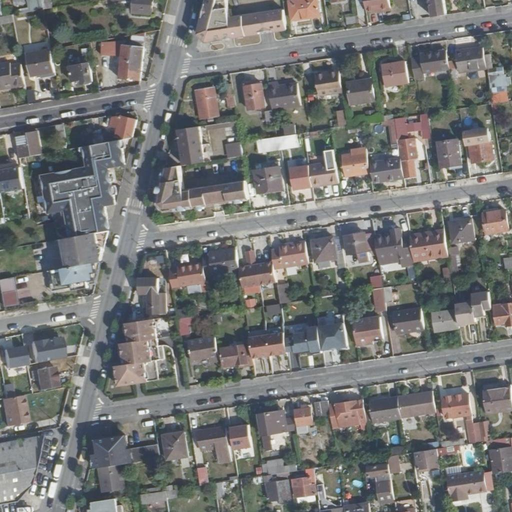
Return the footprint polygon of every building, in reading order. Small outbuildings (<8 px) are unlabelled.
[(28,0),(30,11),(38,10),(42,31),(50,30),(46,8),(53,7),(51,0),(28,0)] [(152,15),(154,0),(114,0),(115,2),(127,0),(133,0),(133,14),(152,15)] [(288,28),(285,12),(233,21),(229,0),(209,0),(202,26),(201,34),(209,41),(288,28)] [(320,15),(317,0),(292,0),(290,0),(292,14),(301,13),(301,18),(320,15)] [(392,6),(391,0),(366,0),(368,11),(392,6)] [(448,14),(446,0),(430,0),(433,16),(448,14)] [(141,82),(145,32),(125,36),(125,46),(118,46),(118,54),(128,55),(128,58),(122,57),(121,64),(116,64),(115,78),(120,78),(120,80),(141,82)] [(116,58),(117,46),(103,45),(102,57),(116,58)] [(488,69),(485,47),(458,50),(461,72),(488,69)] [(55,74),(51,51),(32,54),(33,63),(28,64),(31,78),(55,74)] [(451,69),(450,60),(447,60),(446,52),(439,53),(439,51),(422,53),(422,58),(424,73),(451,69)] [(424,73),(422,58),(412,59),(415,78),(425,77),(424,73)] [(0,88),(24,84),(21,64),(11,65),(10,62),(0,63),(0,88)] [(411,83),(408,62),(384,65),(387,86),(411,83)] [(92,81),(88,63),(68,66),(71,81),(81,79),(81,83),(92,81)] [(344,87),(340,66),(331,68),(332,70),(318,72),(320,88),(331,86),(332,89),(344,87)] [(508,85),(508,67),(496,67),(497,91),(501,91),(501,102),(509,102),(509,85),(508,85)] [(377,100),(374,80),(364,81),(364,78),(350,80),(353,104),(377,100)] [(268,107),(264,80),(245,83),(249,110),(268,107)] [(302,104),(298,83),(279,85),(279,82),(270,83),(274,109),(302,104)] [(237,107),(233,83),(225,84),(229,108),(237,107)] [(219,117),(214,86),(196,89),(201,120),(219,117)] [(348,110),(338,111),(340,127),(349,126),(348,110)] [(433,137),(429,114),(421,115),(425,139),(433,137)] [(134,136),(138,119),(119,116),(110,117),(109,119),(105,118),(104,123),(117,125),(118,132),(103,132),(102,125),(93,127),(95,143),(122,138),(134,136)] [(416,131),(415,122),(408,123),(407,117),(397,118),(399,137),(410,135),(409,132),(416,131)] [(399,137),(397,118),(389,120),(393,147),(401,146),(399,137)] [(204,148),(203,135),(209,134),(208,130),(240,125),(239,120),(180,129),(183,151),(204,148)] [(67,140),(64,123),(58,124),(62,141),(67,140)] [(297,123),(285,124),(286,134),(298,133),(297,123)] [(42,152),(38,131),(27,133),(29,141),(18,143),(20,155),(42,152)] [(299,147),(297,134),(283,136),(285,149),(299,147)] [(285,149),(283,136),(258,140),(259,153),(285,149)] [(127,163),(122,138),(95,143),(92,143),(96,164),(43,173),(44,182),(111,169),(110,166),(127,163)] [(464,164),(460,139),(440,142),(444,167),(464,164)] [(228,143),(229,158),(244,156),(243,142),(228,143)] [(419,175),(416,158),(421,156),(419,142),(402,145),(407,176),(419,175)] [(496,160),(493,142),(472,145),(474,163),(496,160)] [(372,173),(368,151),(343,155),(347,176),(372,173)] [(405,178),(403,160),(373,164),(376,183),(405,178)] [(340,182),(336,161),(310,165),(313,184),(331,181),(332,184),(340,182)] [(175,210),(252,198),(249,182),(195,191),(191,163),(169,167),(161,200),(169,208),(175,207),(175,210)] [(285,189),(281,166),(258,170),(261,193),(285,189)] [(26,187),(22,167),(0,170),(0,185),(1,189),(1,192),(26,187)] [(118,202),(116,192),(114,192),(113,185),(114,184),(111,169),(44,182),(48,210),(61,208),(64,205),(69,204),(70,209),(68,212),(107,205),(107,203),(118,202)] [(110,230),(107,205),(68,212),(73,237),(110,230)] [(509,230),(506,210),(483,213),(486,233),(509,230)] [(476,240),(472,218),(450,221),(454,243),(476,240)] [(414,254),(411,238),(403,239),(401,227),(393,228),(393,230),(375,233),(378,250),(404,247),(406,255),(414,254)] [(101,261),(100,252),(105,251),(106,247),(104,239),(108,239),(110,230),(73,237),(59,240),(65,268),(101,261)] [(449,249),(446,230),(432,232),(432,235),(411,238),(414,254),(449,249)] [(368,249),(366,232),(346,235),(349,252),(368,249)] [(310,262),(306,240),(293,242),(293,245),(280,247),(281,252),(274,253),(275,261),(276,268),(310,262)] [(338,261),(335,240),(314,243),(317,264),(338,261)] [(240,267),(237,249),(210,253),(211,257),(204,258),(205,265),(207,281),(215,280),(214,273),(240,268),(240,267)] [(276,268),(275,261),(265,263),(263,249),(255,250),(261,284),(278,281),(276,268)] [(261,284),(255,250),(247,252),(249,265),(240,267),(240,268),(244,287),(261,284)] [(97,283),(103,261),(101,261),(65,268),(49,271),(53,291),(97,283)] [(207,281),(205,265),(181,268),(181,270),(172,272),(174,287),(202,282),(203,292),(209,291),(207,281)] [(384,275),(373,276),(373,287),(385,286),(384,275)] [(20,304),(15,277),(0,280),(5,307),(20,304)] [(167,315),(167,293),(161,293),(161,278),(140,279),(140,294),(150,293),(150,315),(167,315)] [(426,294),(424,281),(418,282),(420,295),(426,294)] [(291,301),(288,282),(278,283),(281,303),(291,301)] [(393,301),(391,286),(384,287),(386,302),(393,301)] [(386,302),(384,287),(370,289),(372,304),(386,302)] [(486,315),(485,308),(493,307),(490,292),(474,294),(474,301),(457,304),(458,309),(460,324),(478,321),(477,316),(486,315)] [(283,311),(281,303),(269,305),(270,313),(283,311)] [(511,324),(511,303),(494,306),(498,324),(506,323),(506,325),(511,324)] [(425,327),(422,307),(395,311),(398,333),(411,331),(411,329),(425,327)] [(460,324),(458,309),(432,313),(435,331),(461,328),(460,324)] [(191,331),(188,317),(179,318),(182,333),(191,331)] [(385,337),(382,317),(354,320),(358,346),(373,344),(372,340),(385,337)] [(349,345),(344,318),(319,322),(319,324),(323,349),(332,347),(332,346),(340,345),(340,346),(349,345)] [(168,358),(165,344),(160,345),(156,319),(129,323),(132,342),(124,343),(126,364),(118,365),(121,385),(162,380),(159,359),(168,358)] [(323,349),(319,324),(310,326),(311,330),(297,332),(297,336),(287,337),(289,350),(299,348),(299,349),(313,347),(314,353),(324,351),(323,349)] [(287,337),(286,331),(269,334),(272,355),(289,352),(289,350),(287,337)] [(272,355),(269,334),(252,337),(255,357),(272,355)] [(219,352),(217,336),(190,341),(193,358),(210,356),(211,361),(221,359),(219,352)] [(65,338),(33,340),(34,361),(66,359),(65,338)] [(250,362),(247,344),(232,346),(223,348),(223,351),(225,360),(226,365),(250,362)] [(29,366),(28,347),(4,347),(5,367),(29,366)] [(58,387),(54,367),(36,370),(40,390),(58,387)] [(511,408),(511,387),(485,391),(487,412),(511,408)] [(437,412),(434,390),(416,393),(416,395),(399,398),(402,418),(437,412)] [(474,424),(469,391),(443,395),(446,418),(468,415),(469,419),(467,419),(471,444),(477,443),(474,424)] [(26,423),(24,409),(28,408),(25,395),(4,399),(9,426),(26,423)] [(399,398),(398,396),(370,400),(374,422),(402,418),(399,398)] [(368,429),(363,400),(329,404),(331,417),(333,428),(360,424),(361,430),(368,429)] [(331,417),(329,404),(319,406),(321,418),(331,417)] [(315,423),(313,406),(296,409),(299,425),(315,423)] [(298,430),(296,419),(286,420),(285,411),(260,415),(265,447),(269,446),(267,435),(298,430)] [(252,446),(249,425),(238,426),(238,423),(230,424),(234,448),(252,446)] [(484,442),(481,423),(474,424),(477,443),(484,442)] [(232,460),(227,427),(199,432),(202,449),(219,447),(221,462),(232,460)] [(189,456),(185,432),(164,435),(168,459),(189,456)] [(162,458),(160,443),(130,447),(128,434),(99,438),(101,452),(95,453),(97,467),(101,467),(123,464),(162,458)] [(29,488),(42,436),(0,443),(0,504),(15,502),(29,488)] [(443,448),(442,442),(425,445),(426,451),(429,450),(438,449),(443,448)] [(511,458),(511,447),(511,444),(491,447),(493,460),(511,458)] [(441,466),(438,449),(429,450),(430,458),(421,459),(420,452),(413,453),(414,460),(418,460),(419,470),(441,466)] [(299,470),(298,464),(285,466),(284,459),(267,461),(269,474),(290,471),(299,470)] [(155,484),(152,461),(145,462),(148,485),(155,484)] [(126,487),(123,464),(101,467),(105,490),(126,487)] [(394,499),(389,464),(368,467),(369,476),(377,476),(378,483),(377,483),(379,501),(394,499)] [(208,466),(199,467),(201,483),(210,482),(208,466)] [(317,494),(314,476),(316,475),(315,467),(308,468),(309,476),(302,478),(301,469),(299,470),(290,471),(291,479),(299,478),(301,487),(296,488),(298,497),(317,494)] [(489,489),(486,469),(449,474),(452,497),(463,496),(463,493),(489,489)] [(216,483),(218,499),(226,497),(224,482),(216,483)] [(292,498),(290,489),(268,492),(270,501),(292,498)] [(155,500),(154,491),(141,493),(143,502),(155,500)]
